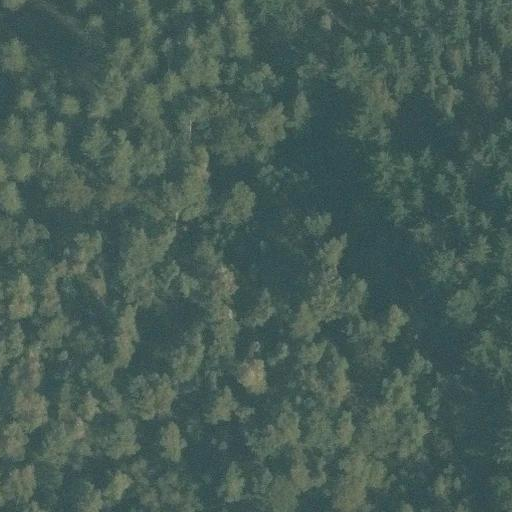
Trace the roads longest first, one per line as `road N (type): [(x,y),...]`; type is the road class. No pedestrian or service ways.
road 1 (track): [(302,59),(511,477)]
road 2 (track): [(302,59),(0,237)]
road 3 (track): [(511,197),(302,59)]
